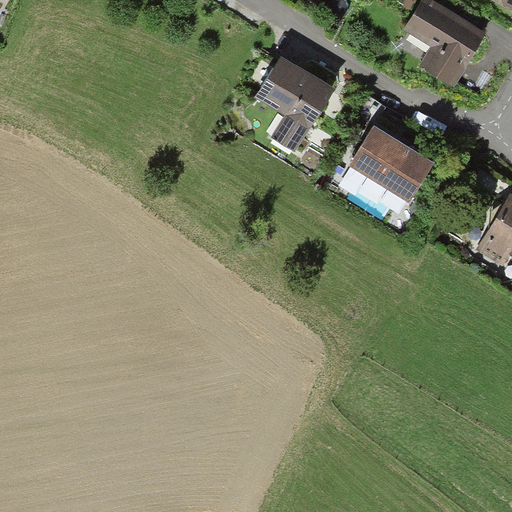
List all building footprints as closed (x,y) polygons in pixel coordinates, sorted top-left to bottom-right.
[(463,17),(435,0),(423,0),(404,33),(431,50),(421,68),(453,88),(488,32),(463,17)] [(511,0),(477,0),(511,20),(511,0)] [(337,76),(282,43),(252,92),(284,110),(271,132),(295,147),(329,90),(337,76)] [(374,117),(350,157),(408,192),(433,152),(374,117)] [(511,186),(474,248),(502,265),(511,251),(511,186)]
